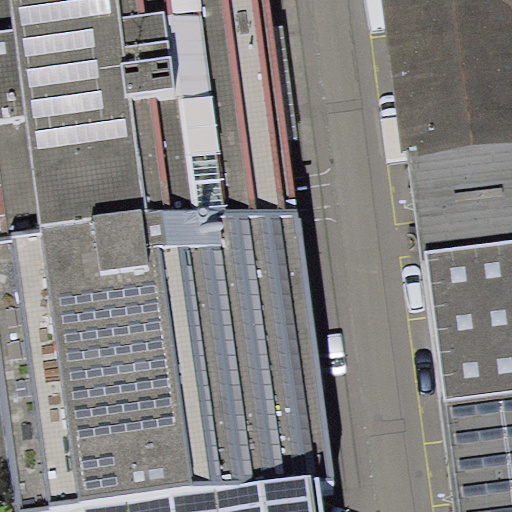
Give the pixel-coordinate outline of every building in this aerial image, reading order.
[(267,0),(0,0),(0,267),(297,229),(267,0)] [(511,0),(389,0),(411,158),(511,144),(511,0)] [(511,511),(511,144),(411,158),(457,511),(511,511)] [(199,511),(316,496),(333,493),(328,451),(300,234),(298,234),(297,229),(0,267),(0,396),(8,453),(16,511),(199,511)] [(318,511),(316,496),(199,511),(318,511)]
